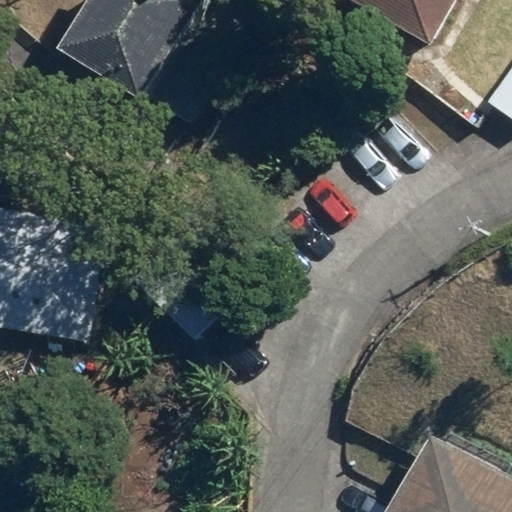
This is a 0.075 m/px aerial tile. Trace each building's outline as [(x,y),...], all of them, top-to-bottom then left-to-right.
[(130,0),(100,42),(209,120),(248,65),(273,83),(311,30),(268,0),(130,0)] [(360,0),(446,45),(469,0),(360,0)] [(116,220),(0,199),(0,319),(95,336),(116,220)] [(176,245),(144,279),(203,335),(236,301),(176,245)] [(511,511),(511,463),(442,427),(397,511),(511,511)]
